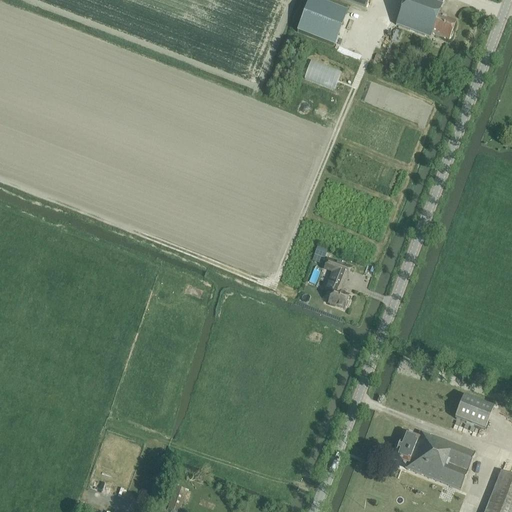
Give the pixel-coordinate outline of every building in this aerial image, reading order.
[(347,13),(313,0),(309,0),(297,33),(335,47),(347,13)] [(369,0),(336,0),(365,11),(369,0)] [(448,41),(455,23),(437,16),(443,0),(404,0),(395,26),(429,38),(430,34),(448,41)] [(317,247),(314,256),(324,260),(327,250),(317,247)] [(349,279),(352,270),(327,261),(324,269),(333,273),(328,286),(334,289),(328,303),(331,304),(330,305),(334,307),(335,305),(344,309),(345,308),(346,308),(348,303),(347,302),(349,297),(343,295),(343,293),(341,292),(345,282),(343,281),(344,277),(349,279)] [(483,431),(493,408),(463,397),(454,419),(483,431)] [(461,491),(475,454),(430,436),(430,437),(420,433),(418,438),(405,433),(395,459),(408,464),(406,469),(461,491)] [(511,511),(511,476),(500,472),(484,511),(511,511)] [(83,505),(87,482),(79,481),(75,504),(83,505)] [(179,511),(187,491),(175,487),(167,510),(172,511),(179,511)]
